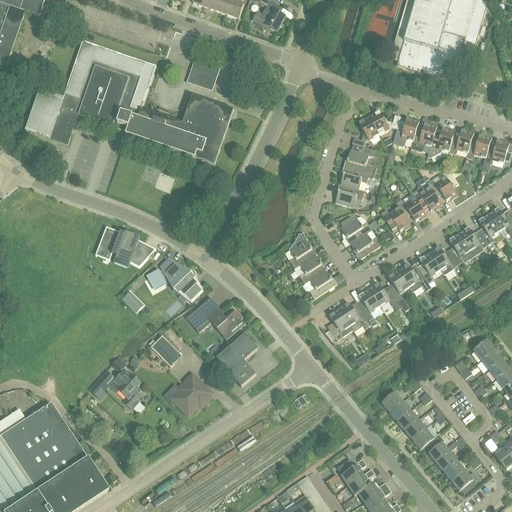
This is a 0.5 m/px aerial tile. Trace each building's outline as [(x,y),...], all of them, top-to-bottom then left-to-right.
[(0,0),(0,65),(6,67),(12,53),(22,23),(26,13),(40,18),(45,0),(0,0)] [(207,0),(205,8),(216,12),(220,0),(207,0)] [(233,1),(230,0),(220,0),(216,12),(228,16),(233,1)] [(251,0),(265,8),(269,2),(264,0),(251,0)] [(416,0),(408,27),(397,68),(430,77),(454,84),(458,70),(463,71),(469,53),(469,51),(474,52),(484,16),(480,15),(474,13),(477,0),(416,0)] [(245,5),(233,1),(228,16),(239,20),(245,5)] [(277,33),(286,18),(275,12),(274,12),(268,8),(263,17),(258,14),(253,22),(265,29),(266,27),(277,33)] [(127,132),(126,136),(215,166),(234,111),(192,97),(182,124),(165,118),(168,112),(160,110),(158,116),(141,110),(156,67),(83,42),(63,100),(39,91),(25,132),(68,147),(79,115),(127,132)] [(212,92),(221,67),(196,58),(187,84),(212,92)] [(380,113),(369,119),(379,136),(389,131),(389,130),(392,129),(397,131),(398,131),(401,118),(395,117),(393,124),(388,123),(386,124),(380,113)] [(379,136),(369,119),(359,124),(365,135),(363,136),(362,142),(354,140),(352,146),(363,149),(364,149),(366,143),(369,142),(379,136)] [(403,132),(398,131),(397,131),(393,145),(399,147),(402,148),(404,147),(406,141),(413,143),(415,135),(416,136),(420,122),(412,120),(411,121),(407,120),(403,132)] [(415,135),(413,143),(411,150),(417,152),(421,153),(422,152),(424,146),(431,148),(433,141),(438,127),(430,125),(429,127),(425,125),(421,137),(416,136),(415,135)] [(433,141),(431,148),(428,159),(431,160),(441,154),(442,151),(449,153),(452,142),(453,142),(455,132),(448,130),(447,132),(443,130),(439,142),(433,141)] [(452,142),(449,153),(448,154),(455,156),(457,152),(468,155),(470,147),(474,134),(467,131),(466,133),(462,132),(458,144),(453,142),(452,142)] [(470,147),(468,155),(466,159),(473,161),(474,157),(486,160),(488,152),(492,139),(485,137),(484,138),(479,137),(476,149),(470,147)] [(488,152),(486,160),(484,164),(491,166),(492,162),(504,165),(510,144),(502,142),(502,143),(497,142),(494,154),(488,152)] [(375,152),(364,149),(363,149),(361,155),(351,151),(347,162),(346,162),(344,169),(374,177),(377,170),(374,169),(374,168),(366,165),(369,157),(374,159),(375,152)] [(343,176),(341,186),(340,186),(359,192),(359,191),(361,183),(367,185),(369,179),(372,180),(373,180),(374,180),(374,179),(374,177),(344,169),(342,175),(343,176)] [(434,195),(435,195),(440,192),(446,202),(450,200),(451,201),(458,197),(446,178),(436,185),(433,181),(427,185),(434,195)] [(434,195),(427,185),(418,191),(412,195),(414,199),(419,205),(424,202),(431,213),(435,210),(436,212),(443,207),(435,195),(434,195)] [(340,186),(341,186),(339,186),(337,193),(338,193),(335,204),(354,209),(356,201),(362,202),(365,193),(359,191),(359,192),(340,186)] [(419,205),(414,199),(405,205),(402,201),(396,205),(399,209),(403,215),(408,212),(415,223),(419,220),(420,222),(427,217),(419,205)] [(403,215),(399,209),(389,216),(386,212),(381,215),(393,233),(398,230),(400,233),(404,230),(405,232),(412,228),(403,215)] [(511,219),(511,217),(506,220),(499,210),(489,216),(500,233),(509,227),(511,230),(511,219)] [(500,233),(489,216),(479,223),(486,233),(481,236),(488,247),(494,243),(498,244),(504,239),(500,233)] [(367,235),(372,232),(367,224),(362,227),(357,219),(353,222),(351,218),(341,225),(344,228),(341,230),(347,240),(346,241),(350,247),(351,246),(351,245),(367,235)] [(107,240),(102,249),(118,256),(114,265),(129,271),(131,265),(140,270),(149,261),(139,256),(144,246),(141,244),(143,240),(128,234),(127,237),(123,235),(109,229),(105,239),(107,240)] [(469,229),(459,236),(474,259),(484,252),(483,250),(488,247),(481,236),(476,240),(469,229)] [(316,257),(317,256),(313,250),(312,251),(306,241),(307,241),(303,235),(300,237),(299,236),(299,235),(298,238),(297,241),(295,243),(293,245),(291,248),(293,249),(290,252),(295,259),(289,263),(295,271),(316,257)] [(372,242),(367,235),(351,245),(351,246),(357,255),(355,256),(359,262),(382,247),(377,239),(372,242)] [(474,259),(459,236),(449,242),(456,253),(451,256),(458,266),(463,263),(464,265),(474,259)] [(440,249),(430,255),(441,272),(444,277),(454,271),(453,270),(458,266),(451,256),(446,259),(440,249)] [(441,272),(430,255),(420,262),(427,272),(422,275),(429,286),(434,282),(431,278),(441,272)] [(322,266),(316,257),(295,271),(305,286),(310,282),(326,272),(327,271),(323,265),(322,266)] [(165,283),(168,281),(174,292),(190,303),(203,291),(196,279),(196,278),(196,277),(196,276),(196,275),(196,274),(195,273),(194,273),(194,272),(193,271),(192,271),(191,270),(190,270),(189,270),(188,270),(187,271),(168,260),(160,268),(162,272),(148,280),(151,285),(157,282),(159,286),(165,283)] [(408,266),(398,272),(410,289),(419,283),(426,294),(432,290),(429,286),(422,275),(420,273),(415,276),(408,266)] [(310,282),(314,289),(309,293),(315,301),(337,286),(333,280),(332,281),(326,272),(310,282)] [(410,289),(398,272),(389,278),(396,289),(391,292),(402,309),(402,310),(405,314),(410,310),(400,295),(410,289)] [(402,309),(391,292),(386,295),(379,285),(369,291),(380,308),(389,302),(396,313),(402,310),(402,309)] [(380,308),(369,291),(359,298),(366,308),(361,312),(371,327),(372,329),(378,325),(371,315),(380,308)] [(136,304),(129,296),(124,301),(132,309),(136,304)] [(224,315),(211,300),(187,321),(199,335),(212,324),(227,342),(245,326),(241,322),(243,320),(236,312),(226,321),(222,316),(224,315)] [(371,327),(361,312),(356,315),(349,304),(339,311),(353,332),(355,334),(364,328),(365,330),(371,327)] [(353,332),(339,311),(329,317),(336,328),(330,332),(335,341),(337,343),(353,332)] [(330,332),(325,335),(332,343),(335,341),(330,332)] [(244,362),(258,350),(245,336),(217,360),(242,389),(256,376),(244,362)] [(171,369),(183,357),(164,338),(152,349),(171,369)] [(481,362),(495,351),(487,342),(474,352),(481,362)] [(495,351),(481,362),(489,372),(503,361),(495,351)] [(462,377),(469,372),(463,363),(463,362),(462,361),(455,367),(460,373),(459,374),(462,377)] [(510,370),(503,361),(489,372),(496,381),(510,370)] [(120,374),(126,368),(121,363),(115,369),(120,374)] [(511,383),(511,372),(510,370),(496,381),(504,390),(511,383)] [(138,389),(142,384),(132,375),(131,376),(125,371),(113,384),(114,385),(111,388),(116,393),(118,391),(131,403),(141,392),(138,389)] [(472,375),(469,372),(462,377),(465,381),(472,375)] [(106,375),(102,379),(92,390),(99,397),(113,382),(106,375)] [(172,400),(176,404),(190,417),(199,408),(202,410),(212,400),(204,392),(206,389),(194,378),(189,384),(186,382),(179,389),(181,391),(172,400)] [(422,388),(419,385),(412,390),(415,394),(422,388)] [(477,396),(484,390),(482,387),(475,393),(477,396)] [(487,394),(484,390),(477,396),(480,399),(487,394)] [(390,414),(403,403),(396,394),(382,405),(390,414)] [(429,398),(427,394),(420,400),(422,403),(429,398)] [(308,403),(304,397),(296,403),(300,408),(308,403)] [(429,398),(422,403),(425,407),(432,401),(429,398)] [(403,403),(390,414),(397,424),(411,413),(403,403)] [(0,511),(77,511),(108,492),(87,459),(92,456),(83,443),(78,447),(50,405),(0,438),(0,511)] [(492,415),(499,409),(497,405),(489,411),(492,415)] [(499,409),(492,415),(495,418),(502,413),(499,409)] [(419,422),(411,413),(397,424),(405,433),(419,422)] [(442,413),(435,419),(437,422),(444,417),(442,413)] [(437,422),(440,426),(447,420),(444,417),(437,422)] [(426,431),(419,422),(405,433),(413,442),(426,431)] [(506,433),(511,428),(511,425),(511,423),(503,429),(506,433)] [(434,440),(426,431),(413,442),(420,452),(428,445),(434,441),(434,440)] [(497,432),(493,435),(498,442),(502,439),(497,432)] [(498,442),(493,435),(489,438),(495,445),(498,442)] [(439,436),(434,440),(434,441),(428,445),(433,452),(429,455),(437,465),(450,454),(443,445),(445,443),(439,436)] [(457,448),(464,442),(462,439),(455,444),(457,448)] [(467,445),(464,442),(457,448),(460,451),(467,445)] [(511,467),(511,459),(505,451),(495,458),(506,472),(511,467)] [(450,454),(437,465),(444,474),(458,463),(450,454)] [(476,457),(469,463),(472,466),(479,461),(476,457)] [(348,488),(364,477),(360,471),(362,470),(362,471),(368,468),(363,461),(358,464),(360,466),(341,478),(348,488)] [(475,470),(482,464),(479,461),(472,466),(475,470)] [(465,473),(458,463),(444,474),(452,483),(465,473)] [(372,472),(364,477),(348,488),(354,498),(358,495),(370,487),(366,481),(369,480),(375,476),(372,472)] [(465,473),(452,483),(460,493),(477,479),(473,474),(469,478),(465,473)] [(112,484),(116,482),(112,475),(108,478),(112,484)] [(300,489),(310,483),(307,478),(297,485),(300,489)] [(310,483),(300,489),(303,494),(313,487),(310,483)] [(374,485),(370,487),(358,495),(365,506),(389,490),(386,485),(379,490),(380,490),(378,491),(374,485)] [(316,492),(313,487),(303,494),(306,498),(316,492)] [(389,490),(365,506),(369,511),(377,511),(387,506),(383,500),(385,498),(386,499),(392,495),(389,490)] [(320,496),(316,492),(306,498),(309,503),(320,496)] [(323,500),(320,496),(309,503),(312,507),(323,500)] [(298,508),(300,511),(315,511),(305,498),(295,505),(298,508)] [(326,505),(323,500),(312,507),(315,511),(326,505)]
